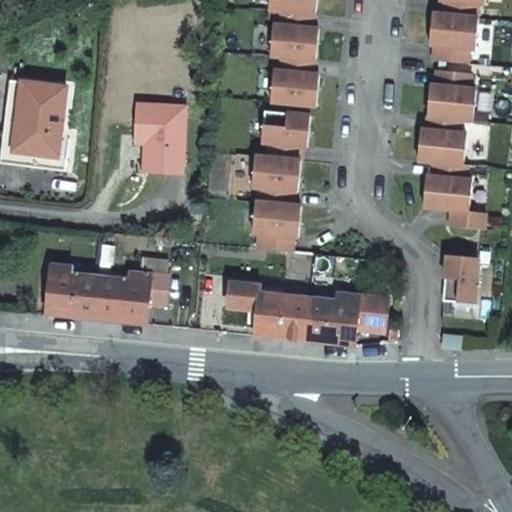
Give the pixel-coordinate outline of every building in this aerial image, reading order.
[(270,0),(269,9),(282,10),(280,24),(274,23),(270,54),(282,55),(280,69),(274,69),(271,100),(316,105),(318,84),(313,83),(318,38),(313,38),(316,0),(270,0)] [(467,30),(469,0),(444,0),(443,13),(433,12),(431,33),(436,33),(433,58),(464,62),(467,30)] [(469,0),(467,30),(477,31),(478,16),(477,16),(478,3),(485,3),(485,0),(469,0)] [(477,31),(467,30),(464,62),(467,62),(469,47),(475,48),(477,31)] [(450,209),(463,72),(437,69),(435,94),(430,94),(425,139),(420,138),(418,159),(433,161),(430,185),(425,185),(424,206),(450,209)] [(471,73),(463,72),(450,209),(451,209),(450,224),(484,228),(485,212),(469,211),(472,179),(465,179),(467,164),(463,163),(466,133),(460,132),(461,118),(473,119),(476,88),(470,87),(471,73)] [(0,162),(57,169),(58,155),(15,150),(22,81),(9,80),(0,158),(0,162)] [(15,150),(58,155),(66,86),(58,85),(22,81),(15,150)] [(184,172),(186,103),(136,102),(135,141),(145,141),(144,171),(184,172)] [(310,114),(265,109),(262,141),(268,141),(267,155),(255,154),(252,185),(259,186),(258,200),(256,200),(254,231),(260,232),(258,247),(292,250),(294,229),(299,230),(301,204),(291,203),(294,179),(299,180),(303,134),(308,135),(310,114)] [(468,256),(447,254),(443,299),(474,302),(478,262),(467,261),(468,256)] [(99,318),(103,276),(75,273),(75,265),(53,263),(50,304),(74,307),(74,316),(99,318)] [(132,279),(103,276),(99,318),(123,321),(124,312),(148,315),(149,302),(170,304),(173,274),(152,273),(133,271),(132,279)] [(306,340),(310,297),(286,295),(285,303),(261,300),(262,292),(262,283),(233,281),(230,307),(249,308),(248,325),(258,326),(283,329),(282,337),(306,340)] [(285,303),(286,295),(262,292),(261,300),(285,303)] [(340,301),(310,297),(306,340),(331,342),(333,334),(356,336),(358,325),(386,329),(389,298),(340,293),(340,301)] [(74,307),(50,304),(49,313),(74,316),(74,307)] [(147,323),(148,315),(124,312),(123,321),(124,321),(147,323)] [(258,326),(257,335),(282,337),(283,329),(258,326)] [(355,345),(356,336),(333,334),(331,342),(355,345)]
